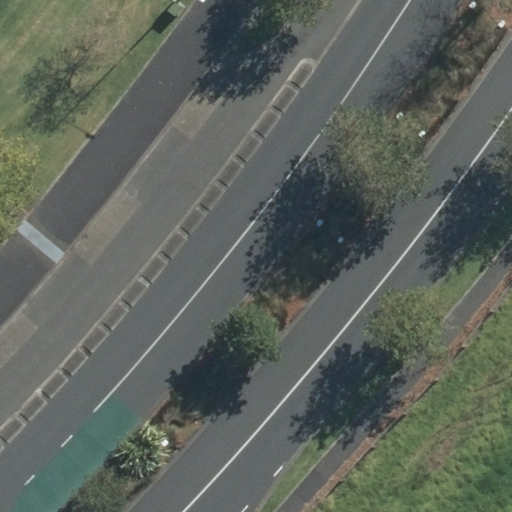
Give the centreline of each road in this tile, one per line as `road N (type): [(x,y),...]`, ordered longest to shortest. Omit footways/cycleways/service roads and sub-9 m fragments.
road 1 (tertiary): [(0,509),(249,225),(410,0)]
road 2 (tertiary): [(511,108),(301,386),(181,511)]
